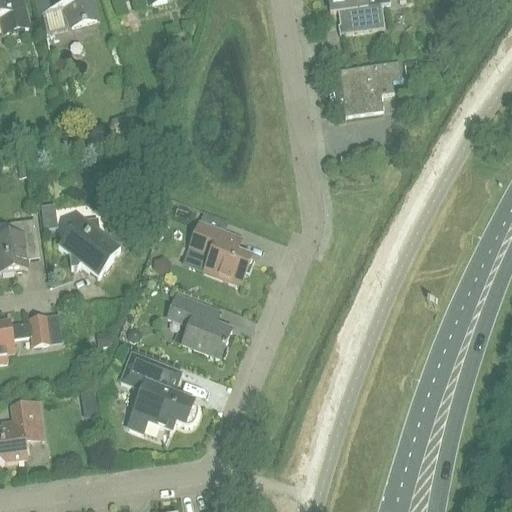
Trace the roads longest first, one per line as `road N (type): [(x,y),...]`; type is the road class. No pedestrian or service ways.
road 1 (residential): [(0,506),(190,479),(211,472),(226,447),(307,238),(279,0)]
road 2 (tertiary): [(489,275),(419,424),(393,511)]
road 3 (tertiary): [(433,511),(489,275)]
